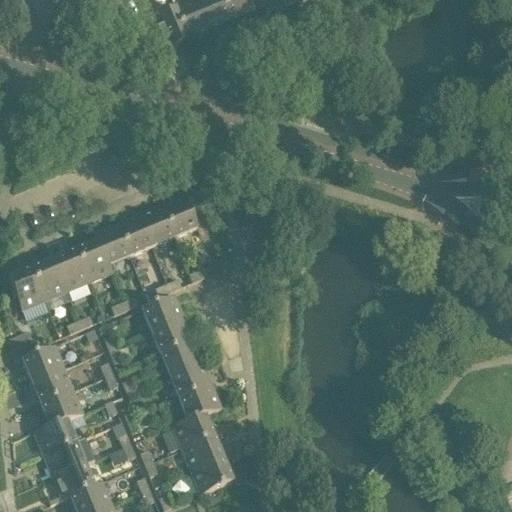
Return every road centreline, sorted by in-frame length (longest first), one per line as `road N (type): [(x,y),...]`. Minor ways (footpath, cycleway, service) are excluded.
road 1 (residential): [(251,511),(231,284),(250,204),(275,147)]
road 2 (tertiary): [(275,147),(22,69)]
road 3 (tertiary): [(442,196),(275,147)]
